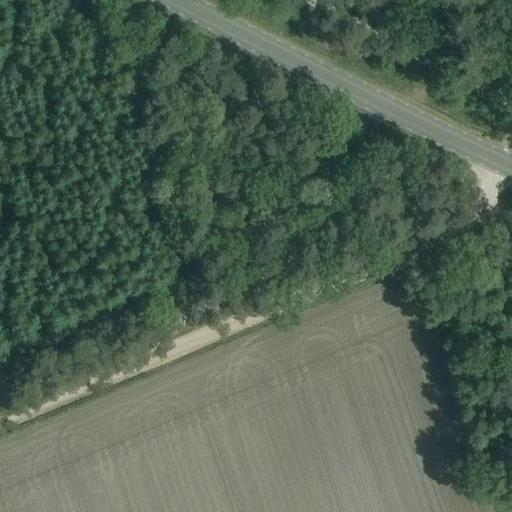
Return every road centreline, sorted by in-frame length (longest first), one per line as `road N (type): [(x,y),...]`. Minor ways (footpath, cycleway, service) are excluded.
road 1 (track): [(476,213),(465,227),(0,421)]
road 2 (tertiary): [(511,168),(179,0)]
